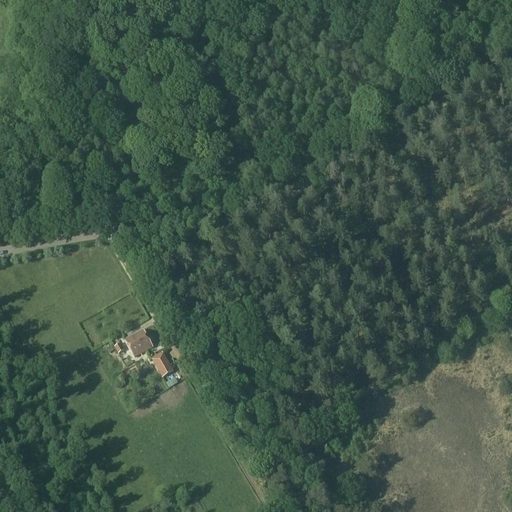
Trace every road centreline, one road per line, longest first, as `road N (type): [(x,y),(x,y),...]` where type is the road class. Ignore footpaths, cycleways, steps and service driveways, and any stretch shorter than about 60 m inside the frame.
road 1 (tertiary): [(0,253),(257,211),(511,59)]
road 2 (track): [(0,163),(54,0)]
road 3 (track): [(111,232),(190,375)]
